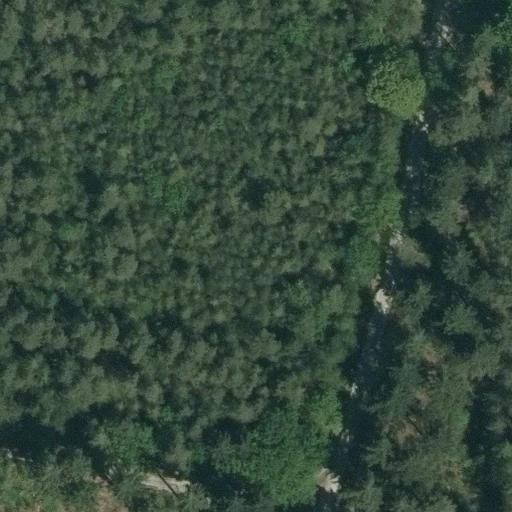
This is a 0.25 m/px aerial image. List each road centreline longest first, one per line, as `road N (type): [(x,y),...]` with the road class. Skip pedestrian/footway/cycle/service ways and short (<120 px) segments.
road 1 (track): [(314,511),(422,0)]
road 2 (track): [(0,447),(316,501)]
